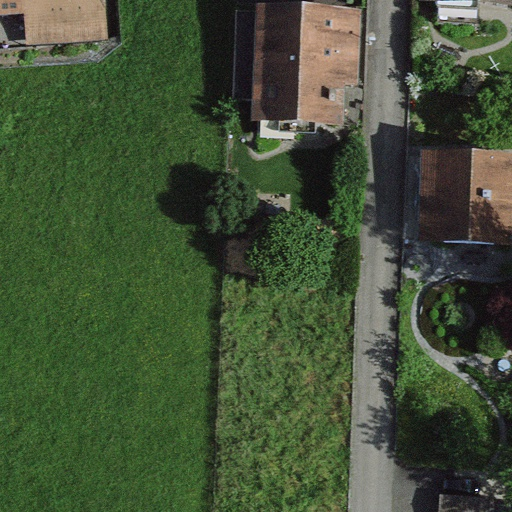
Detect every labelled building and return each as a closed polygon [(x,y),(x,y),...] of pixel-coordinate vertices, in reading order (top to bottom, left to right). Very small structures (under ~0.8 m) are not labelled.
[(99,0),(0,0),(0,5),(28,3),(31,40),(102,34),(99,0)] [(511,0),(426,0),(426,13),(511,18),(511,0)] [(355,15),(260,11),(254,123),(349,127),(355,15)] [(511,161),(424,157),(420,245),(511,248),(511,161)] [(497,511),(498,506),(442,502),(441,511),(497,511)]
